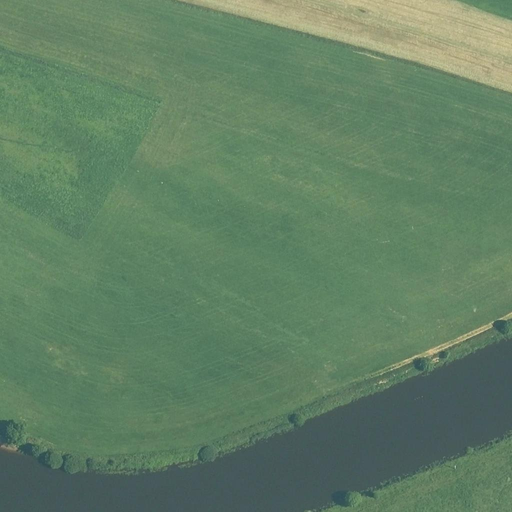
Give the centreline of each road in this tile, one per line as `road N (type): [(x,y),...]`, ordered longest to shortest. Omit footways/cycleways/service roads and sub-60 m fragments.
road 1 (track): [(316,0),(511,58)]
road 2 (track): [(511,315),(375,374)]
